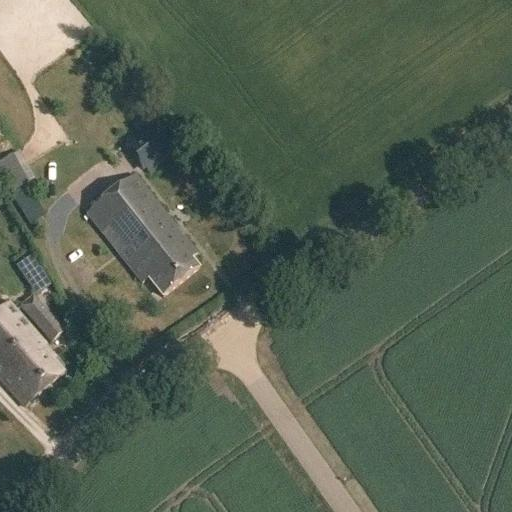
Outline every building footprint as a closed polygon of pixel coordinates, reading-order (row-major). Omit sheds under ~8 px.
[(120,147),(142,180),(184,153),(161,119),(120,147)] [(0,164),(0,172),(13,196),(30,186),(14,157),(0,164)] [(142,286),(148,281),(163,300),(199,271),(191,262),(197,257),(183,239),(181,240),(176,234),(178,233),(135,178),(87,217),(142,286)] [(28,190),(19,196),(36,223),(45,217),(28,190)] [(33,256),(17,266),(37,296),(52,286),(33,256)] [(24,313),(50,343),(62,334),(36,303),(24,313)] [(0,313),(0,383),(24,411),(62,377),(51,365),(53,363),(43,351),(45,350),(8,307),(0,313)]
